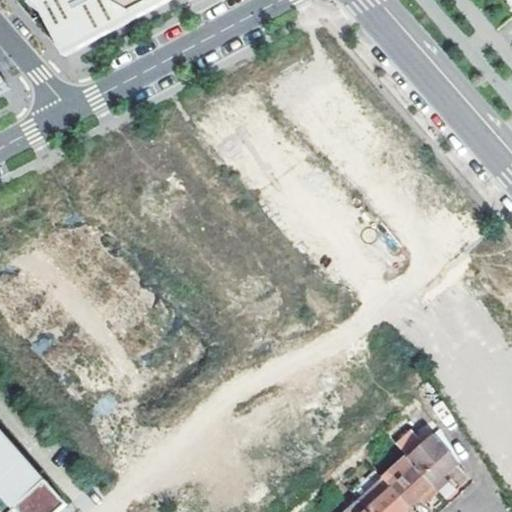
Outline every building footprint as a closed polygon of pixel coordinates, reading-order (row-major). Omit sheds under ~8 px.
[(27,0),(43,12),(67,58),(173,0),(27,0)] [(329,64),(306,82),(364,158),(387,140),(329,64)] [(0,92),(11,86),(0,73),(0,92)] [(0,511),(57,511),(67,504),(0,428),(0,511)] [(439,431),(408,459),(434,488),(438,493),(448,483),(445,479),(462,464),(439,431)] [(434,488),(408,459),(383,481),(410,511),(420,501),(434,488)] [(373,490),(359,503),(366,511),(408,511),(410,511),(383,481),(373,490)] [(434,488),(420,501),(425,506),(439,493),(438,493),(434,488)] [(350,511),(348,511),(366,511),(359,503),(355,506),(360,511),(350,511)]
